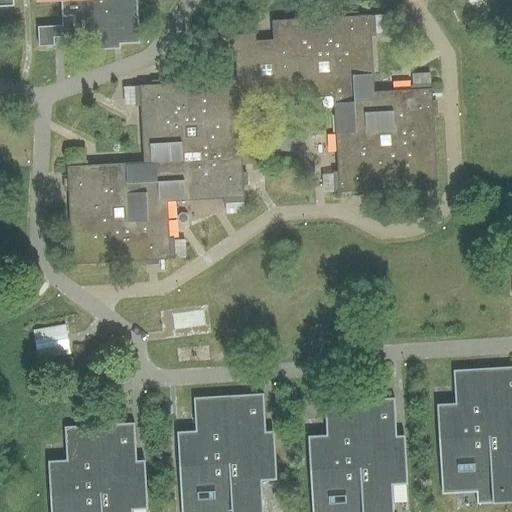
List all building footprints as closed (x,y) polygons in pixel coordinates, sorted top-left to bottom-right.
[(36,0),(37,4),(61,3),(62,17),(73,16),(74,32),(68,32),(69,52),(110,49),(110,45),(139,43),(136,0),(36,0)] [(386,14),(376,14),(377,33),(387,32),(387,31),(386,14)] [(86,161),(67,162),(67,169),(69,200),(73,264),(142,260),(162,259),(175,258),(174,238),(162,239),(160,202),(166,201),(186,200),(185,194),(223,192),(223,204),(225,203),(244,202),(243,189),(242,163),(238,105),(238,101),(334,96),(336,134),(343,134),(345,171),(333,172),(334,192),(336,192),(365,190),(436,187),(433,114),(431,92),(431,84),(412,85),(410,85),(411,97),(374,99),(373,73),(366,74),(364,37),(376,36),(376,33),(375,15),(273,21),(274,48),(256,49),(255,34),(236,35),(235,23),(215,24),(216,53),(236,51),(237,81),(165,85),(135,86),(136,107),(147,106),(151,162),(125,164),(125,170),(88,172),(87,161),(86,161)] [(55,46),(53,26),(38,27),(39,46),(55,46)] [(430,73),(411,74),(412,84),(431,83),(430,73)] [(133,84),(123,85),(124,104),(134,103),(133,84)] [(85,149),(66,150),(67,160),(86,159),(85,149)] [(332,172),(322,173),(323,192),(333,191),(332,172)] [(244,203),(225,204),(225,211),(225,215),(244,214),(244,203)] [(186,239),(175,239),(176,258),(187,258),(186,240),(186,239)] [(67,323),(34,328),(38,358),(71,354),(67,323)] [(501,375),(500,368),(453,370),(455,403),(437,404),(442,494),(476,492),(477,504),(511,502),(511,366),(509,367),(509,375),(501,375)] [(177,432),(181,511),(263,511),(261,481),(277,480),(275,451),(267,451),(263,394),(249,395),(250,402),(241,403),(240,395),(194,398),(195,431),(177,432)] [(372,407),(371,399),(324,402),(326,435),(308,436),(312,511),(393,511),(392,485),(408,484),(406,455),(398,456),(394,398),(380,399),(381,407),(372,407)] [(112,432),(112,424),(65,427),(66,460),(48,461),(51,511),(132,511),(132,510),(148,509),(146,480),(138,480),(134,423),(120,424),(121,432),(112,432)]
